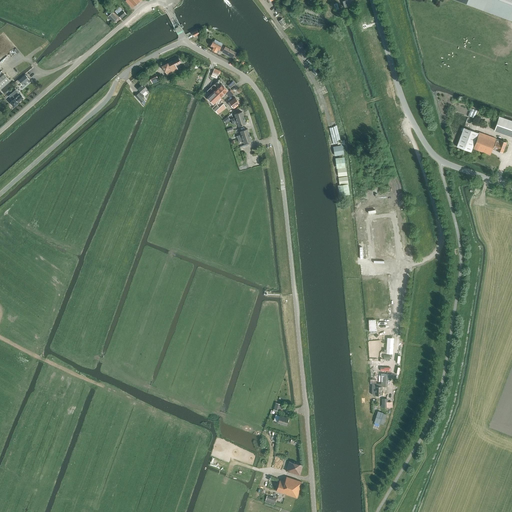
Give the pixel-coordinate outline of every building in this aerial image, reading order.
[(126,0),(126,1),(132,8),(141,0),(126,0)] [(347,0),(342,2),(344,8),(353,5),(351,0),(347,0)] [(511,0),(456,0),(511,20),(511,0)] [(117,14),(121,18),(126,14),(123,10),(122,10),(119,7),(115,11),(117,14)] [(112,13),(108,16),(114,22),(118,19),(112,13)] [(218,53),(221,46),(213,41),(211,46),(213,47),(212,50),(217,52),(218,53)] [(236,52),(225,46),(223,50),(234,57),(236,52)] [(168,63),(162,66),(165,71),(167,75),(172,72),(172,71),(178,69),(176,65),(181,63),(178,58),(172,61),(168,63)] [(155,72),(148,75),(152,83),(159,80),(155,72)] [(0,77),(0,87),(9,80),(4,74),(0,77)] [(29,79),(28,78),(25,75),(20,79),(18,80),(22,85),(29,79)] [(211,87),(221,97),(228,90),(218,80),(211,87)] [(146,101),(144,99),(142,97),(149,91),(144,84),(143,84),(138,88),(141,91),(135,95),(141,102),(144,105),(146,101)] [(221,97),(211,87),(207,90),(211,94),(208,97),(210,100),(213,104),(221,97)] [(18,92),(13,96),(11,93),(8,96),(12,100),(10,102),(14,107),(18,103),(24,98),(20,93),(20,94),(18,92)] [(239,103),(235,97),(227,103),(229,106),(231,105),(233,108),(239,103)] [(226,108),(223,104),(219,107),(215,111),(218,114),(226,108)] [(472,108),(469,115),(474,118),(478,110),(472,108)] [(232,122),(244,118),(242,112),(235,114),(236,117),(231,119),(232,122)] [(511,120),(500,116),(495,130),(511,136),(511,120)] [(239,126),(246,124),(244,118),(232,122),(233,124),(237,123),(239,126)] [(471,152),(478,133),(463,127),(456,146),(471,152)] [(238,139),(249,135),(248,130),(247,129),(240,131),(241,135),(237,136),(238,139)] [(496,150),(502,153),(506,142),(500,140),(496,139),(496,138),(479,132),(473,148),(490,154),(492,147),(493,148),(495,149),(495,148),(497,149),(496,150)] [(244,143),(251,141),(249,135),(238,139),(238,141),(243,140),(244,143)] [(258,155),(252,156),(253,161),(255,161),(256,166),(260,165),(258,155)] [(341,195),(350,194),(345,157),(336,158),(341,195)] [(388,349),(385,349),(385,353),(393,353),(393,338),(388,338),(388,349)] [(372,383),(372,394),(375,394),(375,395),(381,395),(381,386),(387,387),(387,380),(383,380),(383,376),(381,376),(381,386),(381,384),(372,383)] [(378,411),(374,423),(379,424),(383,413),(378,411)] [(280,416),(276,415),(274,420),(278,422),(286,425),(288,419),(280,416)] [(302,466),(289,463),(287,471),(291,472),(290,472),(299,475),(302,466)] [(285,482),(280,481),(276,491),(297,498),(302,483),(286,477),(285,482)] [(265,502),(274,505),(276,499),(267,496),(265,502)]
